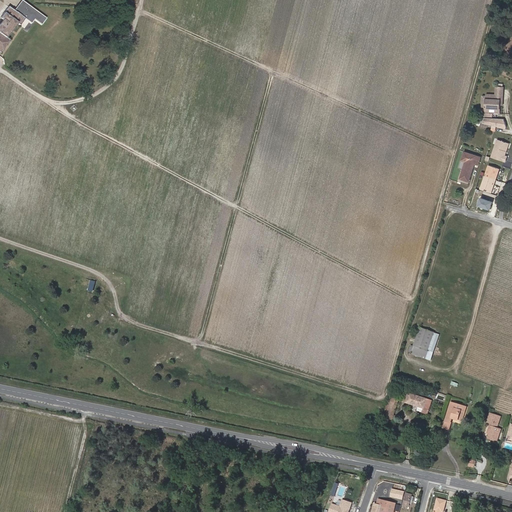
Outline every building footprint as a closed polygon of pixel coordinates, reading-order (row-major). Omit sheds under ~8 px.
[(0,22),(0,33),(5,37),(17,22),(20,24),(24,17),(23,17),(26,13),(33,17),(41,22),(46,14),(23,0),(22,0),(19,6),(15,4),(12,8),(11,7),(8,6),(0,17),(0,18),(2,19),(0,22)] [(15,0),(11,7),(12,8),(15,4),(19,6),(22,0),(15,0)] [(26,13),(23,17),(24,17),(31,21),(33,17),(26,13)] [(5,37),(0,33),(0,53),(10,40),(5,37)] [(485,107),(485,112),(500,113),(501,105),(502,96),(496,96),(486,95),(486,97),(485,107)] [(506,129),(507,127),(504,119),(484,118),(483,123),(506,129)] [(497,141),(491,158),(505,163),(507,158),(504,157),(506,153),(503,152),(504,151),(505,150),(507,144),(497,141)] [(480,157),(465,152),(463,160),(466,161),(461,178),(469,181),(475,163),(478,164),(480,157)] [(499,170),(489,166),(482,188),(492,192),(499,170)] [(492,204),(481,200),(478,207),(489,211),(492,204)] [(414,347),(429,351),(434,333),(420,328),(414,347)] [(439,334),(434,333),(429,351),(426,357),(431,359),(439,334)] [(429,351),(414,347),(412,353),(426,357),(429,351)] [(425,408),(430,409),(432,402),(427,401),(428,400),(406,392),(403,402),(425,409),(425,408)] [(388,401),(382,420),(385,421),(391,402),(388,401)] [(391,402),(385,421),(388,422),(389,419),(393,420),(398,404),(391,402)] [(453,419),(458,420),(462,410),(466,411),(467,407),(451,402),(443,428),(450,430),(453,419)] [(491,426),(490,426),(488,433),(490,434),(489,439),(497,441),(501,429),(496,428),(496,425),(498,425),(500,417),(490,413),(488,422),(491,423),(492,423),(491,426)] [(405,492),(393,489),(392,496),(403,499),(405,492)] [(412,495),(407,494),(403,507),(407,508),(407,506),(409,506),(410,502),(413,502),(414,497),(412,497),(412,495)] [(442,511),(446,501),(437,499),(434,510),(436,510),(435,511),(441,511),(442,511)] [(332,505),(329,511),(348,511),(349,510),(350,510),(352,504),(342,500),(340,507),(332,505)] [(393,511),(396,504),(381,500),(380,506),(377,505),(375,511),(393,511)]
